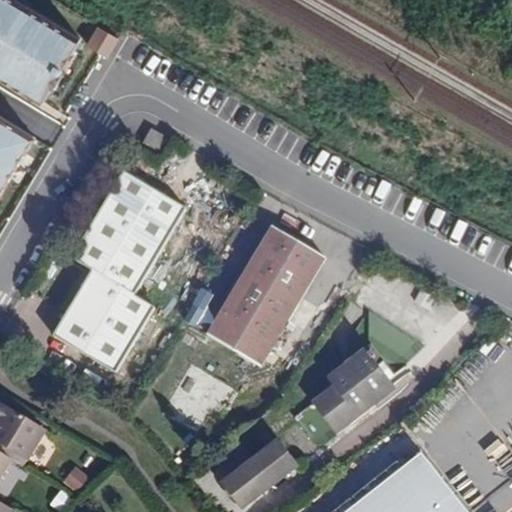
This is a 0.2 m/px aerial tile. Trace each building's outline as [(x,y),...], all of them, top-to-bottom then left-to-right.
[(0,0),(0,83),(44,109),(82,46),(3,0),(0,0)] [(110,58),(119,38),(96,28),(88,48),(110,58)] [(0,200),(34,143),(0,123),(0,200)] [(161,152),(168,137),(150,129),(143,144),(161,152)] [(124,171),(74,258),(93,270),(56,336),(118,373),(156,307),(137,295),(187,208),(124,171)] [(326,258),(273,227),(209,337),(263,367),(326,258)] [(375,251),(369,259),(378,263),(383,255),(375,251)] [(373,401),(394,385),(399,381),(369,345),(329,377),(335,385),(313,402),(339,435),(376,406),(373,401)] [(398,389),(394,385),(373,401),(376,406),(398,389)] [(10,404),(4,414),(0,421),(0,420),(0,438),(35,460),(52,430),(10,404)] [(277,442),(226,482),(246,507),(296,467),(277,442)] [(0,488),(17,460),(0,449),(0,488)] [(467,511),(422,454),(347,511),(467,511)] [(63,480),(78,492),(91,477),(76,465),(63,480)] [(0,511),(16,511),(18,509),(0,498),(0,511)]
